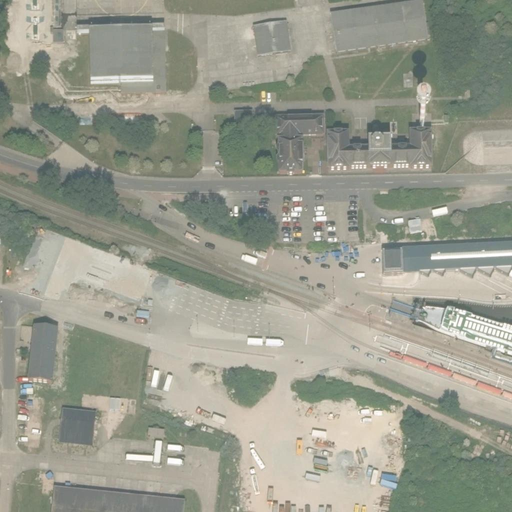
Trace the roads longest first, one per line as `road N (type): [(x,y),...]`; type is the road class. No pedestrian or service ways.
road 1 (track): [(284,367),(340,374),(511,449)]
road 2 (unclassified): [(364,183),(128,183)]
road 3 (unclassified): [(7,457),(209,479),(206,511)]
road 4 (unclassified): [(7,457),(10,299)]
road 5 (unclassified): [(10,299),(149,336)]
road 6 (tertiary): [(128,183),(0,153)]
